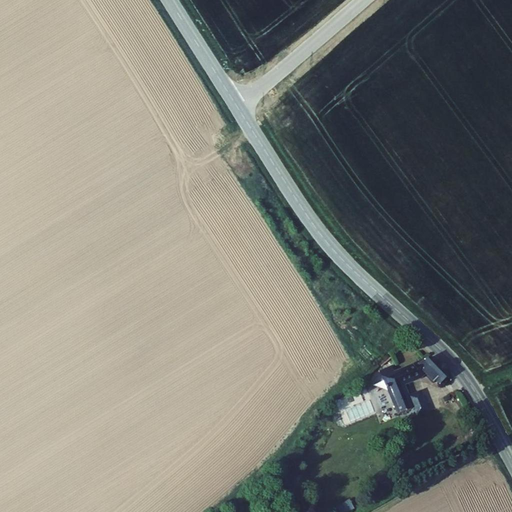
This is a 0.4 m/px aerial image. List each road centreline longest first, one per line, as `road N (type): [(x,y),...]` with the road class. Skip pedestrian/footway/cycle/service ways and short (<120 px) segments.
road 1 (tertiary): [(511,461),(461,372),(323,239),(237,106)]
road 2 (unclassified): [(362,0),(237,106)]
road 3 (tertiary): [(237,106),(169,0)]
